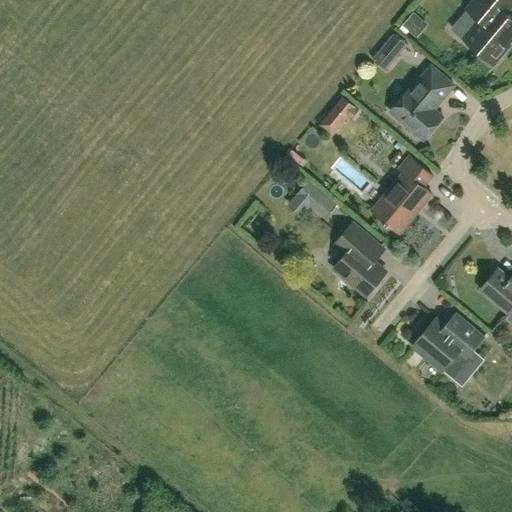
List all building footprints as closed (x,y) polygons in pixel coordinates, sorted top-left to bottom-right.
[(494,63),(511,43),(509,42),(511,38),(511,16),(503,9),(510,0),(474,0),(467,8),(480,19),(464,38),(494,63)] [(394,33),(383,46),(397,57),(407,45),(394,33)] [(455,84),(432,65),(412,89),(410,87),(391,111),(425,139),(444,116),(435,108),(455,84)] [(359,109),(343,96),(319,124),(333,135),(347,117),(350,119),(359,109)] [(374,210),(387,220),(385,222),(389,225),(390,223),(401,232),(433,194),(422,185),(432,174),(410,156),(400,168),(405,173),(374,210)] [(297,194),(309,204),(325,218),(337,204),(308,180),(297,194)] [(335,267),(367,294),(387,271),(375,261),(385,249),(353,223),(336,243),(347,252),(335,267)] [(499,267),(481,289),(511,314),(511,311),(511,276),(511,277),(499,267)] [(446,325),(437,317),(413,346),(443,371),(458,352),(466,359),(484,336),(456,312),(446,325)]
